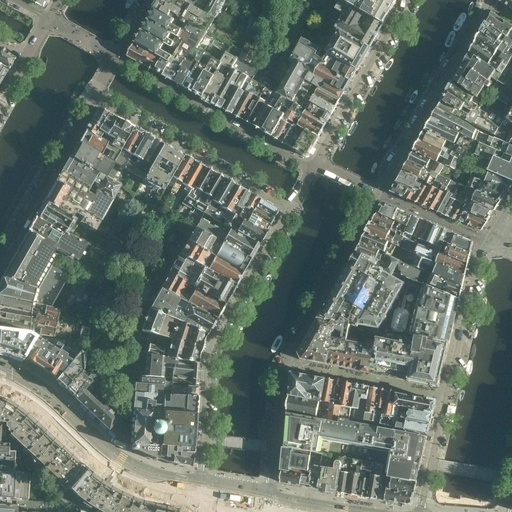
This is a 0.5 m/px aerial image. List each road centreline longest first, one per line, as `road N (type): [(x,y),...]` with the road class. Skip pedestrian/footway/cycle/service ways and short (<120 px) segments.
road 1 (residential): [(291,209),(213,348),(199,493)]
road 2 (residential): [(489,240),(419,511)]
road 3 (tertiary): [(0,375),(47,403),(126,471),(199,493)]
road 4 (residential): [(314,167),(115,57)]
road 5 (residential): [(95,97),(291,209)]
road 6 (residential): [(377,192),(489,0)]
road 7 (residential): [(282,364),(377,192)]
road 8 (residential): [(408,0),(314,167)]
road 9 (residential): [(0,263),(95,97)]
road 10 (residential): [(270,506),(282,364)]
